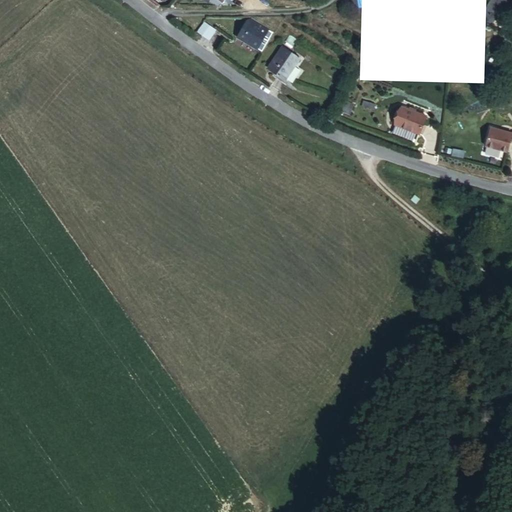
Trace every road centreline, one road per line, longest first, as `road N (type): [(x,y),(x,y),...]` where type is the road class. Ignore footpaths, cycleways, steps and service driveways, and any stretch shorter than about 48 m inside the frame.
road 1 (unclassified): [(127,0),(262,99),(368,148)]
road 2 (unclassified): [(368,148),(376,178),(511,297)]
road 3 (unknown): [(151,17),(284,13),(328,0)]
road 4 (unclassified): [(368,148),(511,189)]
